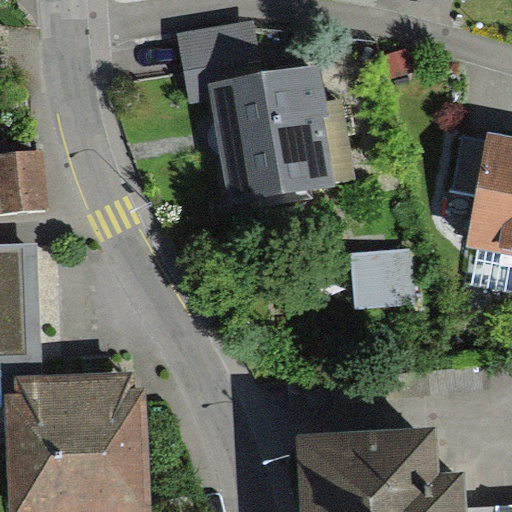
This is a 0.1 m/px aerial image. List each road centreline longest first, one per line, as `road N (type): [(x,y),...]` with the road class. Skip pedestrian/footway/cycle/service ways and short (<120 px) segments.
road 1 (residential): [(257,511),(76,127),(62,24)]
road 2 (residential): [(259,0),(376,22),(511,61)]
road 3 (residential): [(62,24),(246,0)]
